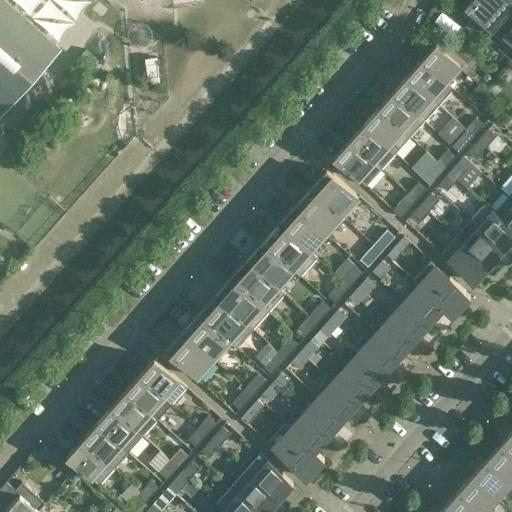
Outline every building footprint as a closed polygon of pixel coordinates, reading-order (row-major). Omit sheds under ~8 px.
[(60,46),(7,0),(0,0),(0,106),(4,110),(60,46)] [(511,0),(469,0),(464,7),(491,31),(511,6),(511,0)] [(511,6),(491,31),(501,40),(506,35),(511,40),(511,6)] [(436,42),(421,58),(453,87),(453,86),(446,80),(459,66),(466,72),(476,61),(452,40),(444,49),(436,42)] [(160,80),(158,54),(145,56),(148,81),(160,80)] [(453,87),(421,58),(406,75),(438,103),(453,87)] [(438,103),(406,75),(392,91),(424,119),(438,103)] [(424,119),(392,91),(377,107),(410,136),(424,119)] [(410,136),(377,107),(363,123),(395,152),(410,136)] [(482,125),(474,117),(465,127),(473,135),(482,125)] [(395,152),(363,123),(349,139),(381,168),(395,152)] [(464,144),(473,135),(465,127),(456,137),(464,144)] [(495,137),(487,129),(478,138),(487,146),(495,137)] [(478,156),(487,146),(478,138),(469,148),(478,156)] [(381,168),(349,139),(334,156),(366,184),(381,168)] [(444,167),(453,157),(445,150),(436,159),(444,167)] [(481,170),(463,154),(449,171),(458,179),(458,178),(467,186),(481,170)] [(436,176),(444,167),(436,159),(428,169),(436,176)] [(319,173),(308,185),(341,214),(358,196),(326,167),(320,174),(319,173)] [(449,188),(458,179),(449,171),(440,180),(449,188)] [(416,199),(424,189),(416,182),(407,192),(416,199)] [(341,214),(308,185),(298,196),(299,197),(294,204),(325,232),(341,214)] [(407,209),(416,199),(407,192),(393,208),(401,216),(407,209)] [(438,201),(429,193),(420,203),(429,211),(438,201)] [(511,198),(508,194),(494,210),(493,210),(511,227),(511,198)] [(511,227),(493,210),(494,210),(485,202),(470,219),(502,247),(511,236),(511,227)] [(429,211),(420,203),(411,213),(420,221),(429,211)] [(325,232),(294,204),(288,210),(287,209),(276,220),(316,256),(317,255),(310,249),(325,232)] [(502,247),(470,219),(456,235),(488,263),(502,247)] [(316,256),(276,220),(266,232),(267,233),(262,240),(300,274),(316,256)] [(381,250),(393,237),(385,230),(373,243),(381,250)] [(394,259),(410,240),(404,234),(387,253),(394,259)] [(488,263),(456,235),(440,252),(473,281),(488,263)] [(300,274),(262,240),(256,246),(255,244),(244,256),(284,292),(285,291),(278,285),(293,269),(300,275),(300,274)] [(369,263),(381,250),(373,243),(361,256),(369,263)] [(284,292),(244,256),(234,267),(235,269),(230,275),(268,310),(284,292)] [(470,294),(431,259),(413,278),(418,283),(443,306),(452,314),(470,294)] [(388,267),(380,260),(373,269),(381,276),(388,267)] [(349,286),(361,273),(353,265),(341,278),(349,286)] [(268,310),(230,275),(224,281),(223,280),(212,292),(252,328),(268,310)] [(373,284),(366,277),(357,286),(365,293),(373,284)] [(337,299),(349,286),(341,278),(329,292),(337,299)] [(418,283),(404,299),(429,322),(443,306),(418,283)] [(365,293),(357,286),(351,293),(359,300),(365,293)] [(252,328),(212,292),(202,303),(203,305),(198,311),(236,346),(252,328)] [(404,299),(390,315),(415,337),(429,322),(404,299)] [(317,322),(329,309),(321,301),(309,314),(317,322)] [(344,316),(337,309),(329,318),(337,325),(344,316)] [(236,346),(198,311),(192,317),(191,316),(180,327),(213,357),(229,340),(236,346)] [(305,335),(317,322),(309,314),(297,327),(305,335)] [(415,337),(390,315),(375,331),(400,353),(415,337)] [(337,325),(329,318),(322,325),(330,332),(337,325)] [(213,357),(180,327),(170,339),(171,341),(165,347),(197,376),(213,357)] [(375,331),(361,347),(386,369),(400,353),(375,331)] [(285,357),(297,344),(289,337),(277,350),(285,357)] [(316,348),(308,341),(300,349),(308,356),(316,348)] [(386,369),(361,347),(347,363),(372,385),(386,369)] [(301,364),(308,356),(300,349),(293,357),(301,364)] [(273,370),(285,357),(277,350),(265,363),(273,370)] [(187,385),(154,356),(139,373),(171,402),(187,385)] [(347,363),(333,378),(358,401),(372,385),(347,363)] [(171,402),(139,373),(125,389),(157,418),(171,402)] [(253,393),(265,380),(257,373),(245,386),(253,393)] [(287,380),(279,373),(272,381),(280,388),(287,380)] [(333,378),(319,394),(343,417),(358,401),(333,378)] [(272,396),(280,388),(272,381),(264,389),(272,396)] [(241,406),(253,393),(245,386),(233,399),(241,406)] [(157,418),(125,389),(110,405),(143,434),(157,418)] [(343,417),(319,394),(304,410),(329,432),(343,417)] [(143,434),(110,405),(96,421),(128,450),(143,434)] [(240,416),(247,422),(255,412),(249,406),(240,416)] [(329,432),(304,410),(290,426),(315,448),(329,432)] [(206,433),(217,421),(209,414),(198,426),(206,433)] [(128,450),(96,421),(82,438),(114,466),(128,450)] [(324,456),(315,448),(290,426),(285,421),(267,441),(306,476),(324,456)] [(219,444),(230,433),(222,425),(211,437),(219,444)] [(196,445),(206,433),(198,426),(187,438),(196,445)] [(511,428),(500,442),(511,453),(511,428)] [(208,457),(219,444),(211,437),(200,449),(208,457)] [(114,466),(82,438),(67,454),(99,483),(114,466)] [(511,479),(511,453),(500,442),(485,458),(511,481),(511,479)] [(177,465),(188,453),(180,446),(169,458),(177,465)] [(261,452),(246,468),(278,497),(293,480),(261,452)] [(167,477),(177,465),(169,458),(159,470),(167,477)] [(193,458),(182,469),(190,477),(201,465),(193,458)] [(511,481),(485,458),(471,474),(496,496),(511,481)] [(246,468),(231,484),(262,511),(264,511),(278,497),(246,468)] [(190,477),(182,469),(171,481),(180,489),(190,477)] [(482,511),(496,496),(471,474),(457,490),(481,511),(482,511)] [(149,497),(159,486),(151,478),(140,490),(149,497)] [(6,479),(0,486),(0,509),(2,511),(1,511),(34,511),(41,505),(41,504),(38,508),(6,479)] [(262,511),(231,484),(216,501),(227,511),(262,511)] [(138,509),(149,497),(140,490),(130,502),(138,509)] [(162,509),(172,497),(164,490),(153,501),(162,509)] [(481,511),(457,490),(443,506),(449,511),(481,511)] [(158,511),(162,509),(153,501),(143,511),(158,511)]
